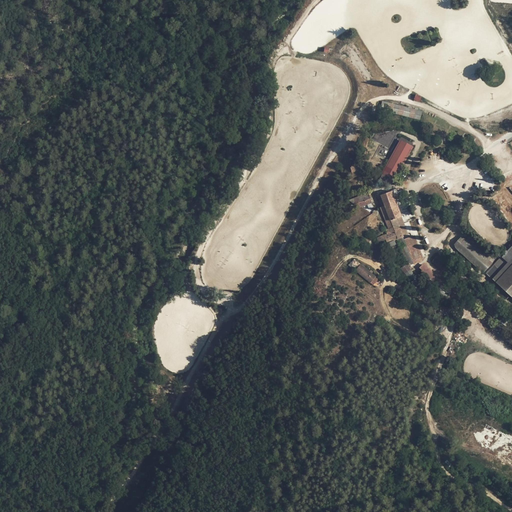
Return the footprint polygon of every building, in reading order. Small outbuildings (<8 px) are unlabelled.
[(420,120),(422,110),(383,101),(382,107),(393,109),(392,113),(420,120)] [(400,140),(381,174),(395,180),(413,146),(400,140)] [(492,199),(511,226),(511,191),(507,186),(492,199)] [(391,191),(376,197),(386,226),(391,232),(392,232),(403,253),(410,265),(424,258),(419,247),(414,235),(409,237),(402,217),(394,197),(391,191)] [(372,203),(367,192),(350,200),(355,210),(372,203)] [(391,232),(376,238),(381,249),(397,245),(392,232),(391,232)] [(455,248),(456,250),(476,267),(482,272),(492,262),(486,255),(469,239),(467,240),(462,236),(457,241),(454,245),(455,248)] [(511,244),(484,273),(495,283),(511,264),(511,244)] [(436,256),(431,262),(499,322),(504,316),(436,256)] [(355,271),(374,285),(379,278),(360,264),(355,271)] [(400,267),(411,283),(417,279),(406,264),(400,267)] [(424,264),(418,271),(446,295),(451,288),(424,264)] [(511,264),(495,283),(511,298),(511,264)]
